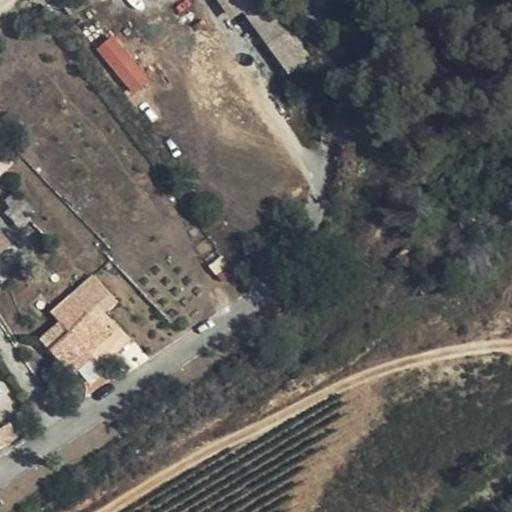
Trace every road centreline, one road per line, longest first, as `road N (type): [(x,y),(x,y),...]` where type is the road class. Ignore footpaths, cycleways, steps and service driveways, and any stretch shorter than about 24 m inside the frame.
road 1 (track): [(0,467),(126,393),(302,265),(337,145)]
road 2 (track): [(161,452),(242,401),(312,342),(368,247),(392,183),(381,144),(339,109)]
road 3 (track): [(161,452),(266,409),(389,343),(465,316),(511,321)]
road 4 (residential): [(311,0),(340,92),(337,145)]
